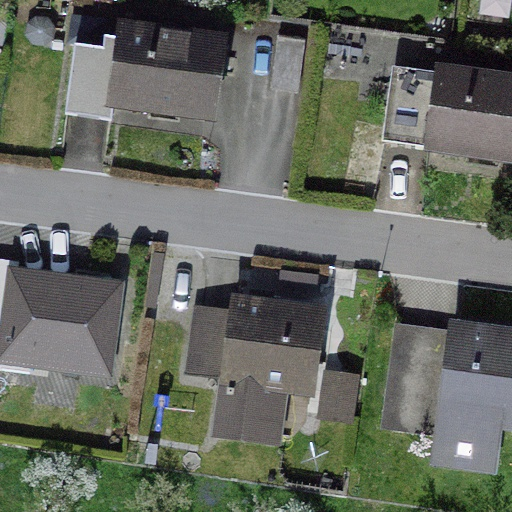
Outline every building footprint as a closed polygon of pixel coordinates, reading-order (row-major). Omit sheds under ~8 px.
[(109,105),(207,119),(217,45),(145,35),(147,21),(121,18),(119,32),(116,32),(115,42),(100,40),(98,52),(70,48),(61,117),(106,124),(109,105)] [(266,91),(293,95),(300,43),(273,39),(266,91)] [(511,86),(390,69),(380,143),(511,161),(511,86)] [(10,277),(12,267),(0,265),(0,326),(2,327),(0,343),(0,371),(25,375),(26,365),(101,375),(112,291),(10,277)] [(230,306),(227,332),(193,327),(186,376),(222,381),(215,433),(261,439),(268,387),(305,392),(316,318),(230,306)] [(511,423),(511,344),(449,336),(441,394),(383,386),(376,431),(435,439),(432,466),(483,472),(490,421),(511,423)] [(332,398),(327,402),(317,400),(315,416),(347,420),(352,383),(335,381),(332,398)]
